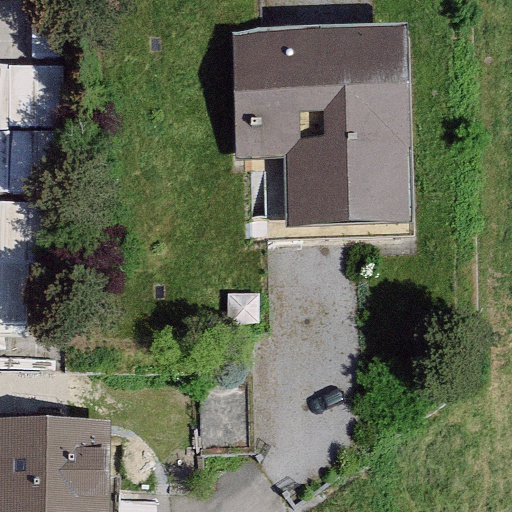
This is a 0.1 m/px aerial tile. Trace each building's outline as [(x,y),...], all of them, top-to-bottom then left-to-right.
[(10,0),(8,43),(57,45),(59,0),(10,0)] [(410,242),(408,45),(234,47),(235,173),(287,173),(288,244),(410,242)] [(6,54),(10,173),(67,171),(63,53),(6,54)] [(0,191),(0,313),(38,315),(41,192),(0,191)] [(106,511),(107,434),(0,433),(0,511),(106,511)]
